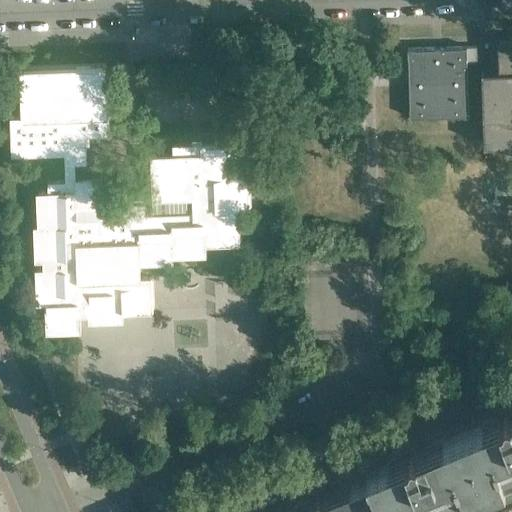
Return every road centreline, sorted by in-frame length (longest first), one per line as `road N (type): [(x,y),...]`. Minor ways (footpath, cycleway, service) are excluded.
road 1 (residential): [(66,511),(357,382)]
road 2 (unclassified): [(0,4),(269,0)]
road 3 (tertiary): [(66,511),(0,359)]
